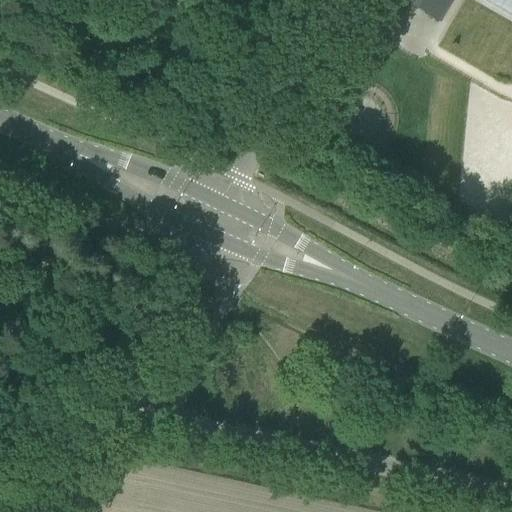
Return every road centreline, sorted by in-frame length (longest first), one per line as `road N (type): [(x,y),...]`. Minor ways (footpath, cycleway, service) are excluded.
road 1 (unclassified): [(511,496),(196,428),(115,390)]
road 2 (unclassified): [(221,204),(336,0)]
road 3 (secondary): [(221,204),(46,137)]
road 4 (secondary): [(46,137),(107,181),(205,231)]
road 5 (unclassified): [(115,390),(205,231)]
road 6 (secondary): [(205,231),(263,258),(366,286)]
road 7 (secondary): [(366,286),(221,204)]
road 8 (secondary): [(511,354),(366,286)]
road 9 (unclassified): [(41,511),(115,390)]
